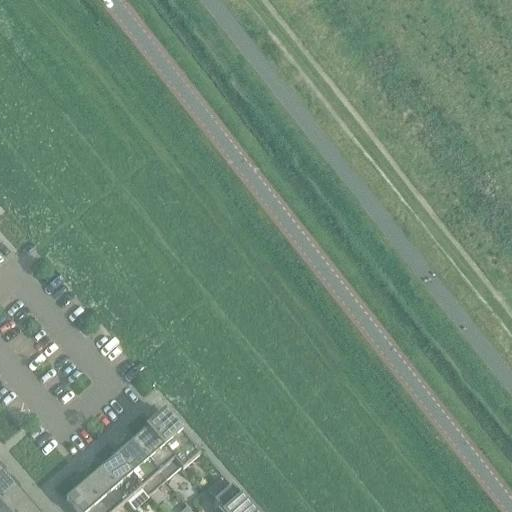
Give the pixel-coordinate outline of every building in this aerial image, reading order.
[(200,458),(165,417),(148,432),(181,471),(183,472),(200,458)] [(148,432),(132,446),(165,485),(181,471),(148,432)] [(165,485),(132,446),(116,460),(149,499),(165,485)] [(149,499),(116,460),(99,475),(126,506),(141,492),(148,500),(149,499)] [(1,475),(0,476),(0,505),(16,492),(1,475)] [(118,511),(126,506),(99,475),(83,489),(102,511),(118,511)] [(214,500),(226,489),(219,481),(207,492),(214,500)] [(102,511),(83,489),(66,503),(72,511),(102,511)] [(251,511),(232,489),(214,505),(220,511),(251,511)] [(16,492),(0,505),(0,511),(25,511),(30,508),(16,492)]
